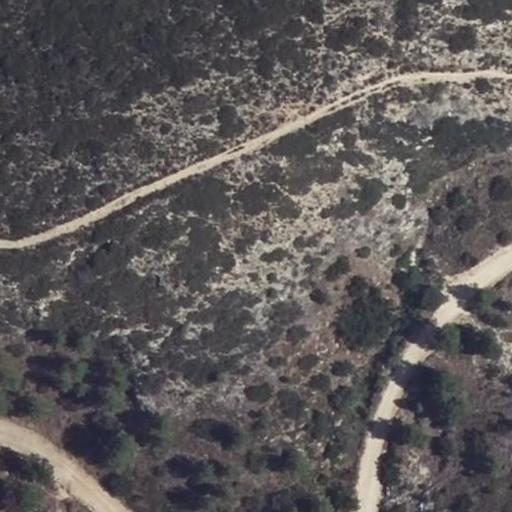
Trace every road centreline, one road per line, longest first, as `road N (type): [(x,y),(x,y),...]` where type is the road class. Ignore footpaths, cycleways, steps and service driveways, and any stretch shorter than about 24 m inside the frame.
road 1 (track): [(511,259),(461,298),(418,353),(361,511)]
road 2 (track): [(114,511),(35,445),(0,433)]
